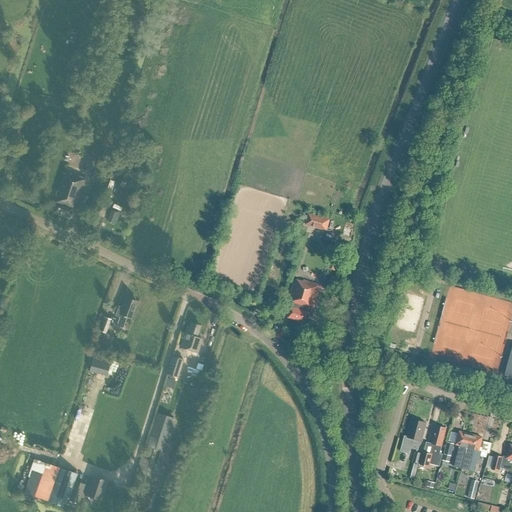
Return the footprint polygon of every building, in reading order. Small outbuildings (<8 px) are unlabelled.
[(92,153),(100,155),(103,147),(95,144),(92,153)] [(100,155),(92,153),(90,152),(85,169),(97,173),(103,156),(100,155)] [(70,176),(63,173),(54,202),(56,203),(53,213),(69,218),(72,208),(75,209),(76,206),(85,179),(71,174),(70,176)] [(97,183),(100,175),(92,173),(90,181),(97,183)] [(110,195),(114,182),(110,180),(106,194),(110,195)] [(114,224),(118,213),(111,211),(107,221),(114,224)] [(326,231),(329,219),(309,213),(305,225),(326,231)] [(93,230),(98,232),(104,217),(98,215),(93,230)] [(334,270),(338,260),(332,259),(329,269),(334,270)] [(303,281),(295,279),(288,302),(293,303),(288,318),(304,322),(308,308),(313,310),(321,285),(303,280),(303,281)] [(131,318),(136,302),(126,298),(123,307),(119,306),(115,316),(119,317),(116,326),(122,328),(124,325),(127,317),(131,318)] [(105,333),(106,333),(110,320),(104,317),(99,331),(105,333)] [(196,337),(200,326),(191,323),(189,327),(187,326),(180,347),(197,353),(202,339),(196,337)] [(109,334),(106,333),(105,333),(99,331),(93,347),(103,351),(109,334)] [(106,376),(111,359),(94,354),(89,371),(106,376)] [(178,377),(183,360),(172,356),(166,374),(178,377)] [(166,442),(174,418),(157,413),(150,436),(166,442)] [(421,441),(426,423),(412,419),(407,437),(404,436),(401,451),(409,453),(410,448),(418,449),(420,440),(421,441)] [(441,446),(446,428),(437,425),(432,444),(426,442),(424,452),(423,451),(419,465),(429,467),(430,464),(439,466),(442,454),(439,454),(441,446)] [(463,467),(471,434),(459,431),(456,444),(459,445),(454,467),(462,469),(463,467)] [(471,434),(463,467),(468,468),(471,457),(477,458),(479,450),(489,453),(491,443),(481,440),(482,437),(471,434)] [(451,456),(454,444),(447,442),(444,454),(451,456)] [(511,444),(510,444),(506,458),(495,455),(492,469),(499,471),(500,467),(511,470),(511,465),(511,444)] [(150,459),(153,449),(145,446),(142,456),(150,459)] [(418,463),(421,453),(415,451),(412,462),(418,463)] [(142,457),(138,470),(145,472),(149,460),(142,457)] [(58,467),(45,463),(32,497),(45,501),(50,491),(52,484),(58,467)] [(84,484),(75,481),(77,474),(58,468),(53,484),(52,484),(50,491),(49,494),(50,494),(47,502),(66,508),(68,500),(78,504),(84,484)] [(154,475),(138,470),(133,486),(149,491),(154,475)] [(100,500),(106,481),(93,477),(89,488),(87,487),(85,495),(100,500)] [(475,500),(479,482),(473,480),(468,498),(475,500)] [(477,510),(485,511),(489,511),(491,507),(478,503),(477,510)]
